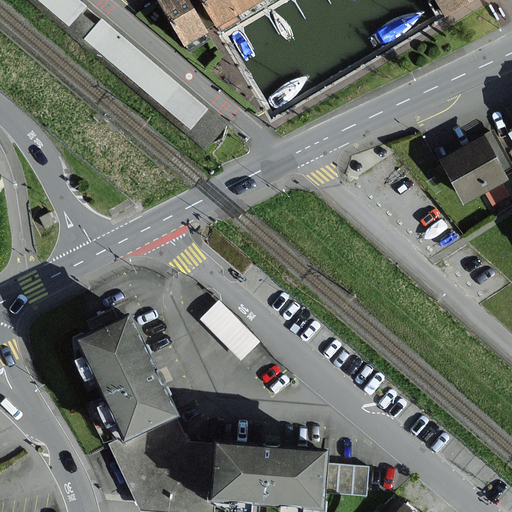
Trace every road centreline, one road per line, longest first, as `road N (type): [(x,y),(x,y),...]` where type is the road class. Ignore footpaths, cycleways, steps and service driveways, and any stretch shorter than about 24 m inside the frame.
road 1 (unclassified): [(157,223),(484,511)]
road 2 (residential): [(157,223),(511,52)]
road 3 (residential): [(97,253),(39,150),(0,108)]
road 4 (residential): [(84,511),(56,441),(19,397)]
